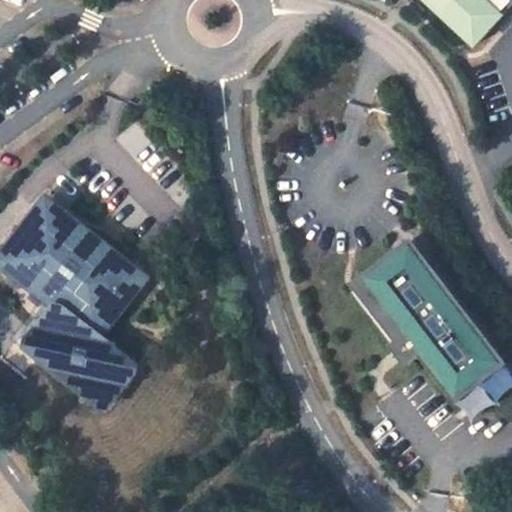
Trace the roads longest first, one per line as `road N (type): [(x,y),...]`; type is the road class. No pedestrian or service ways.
road 1 (residential): [(218,64),(231,168),(269,327),(312,414),(376,511)]
road 2 (residential): [(511,260),(483,216),(420,75),(383,34),(311,11),(260,11)]
